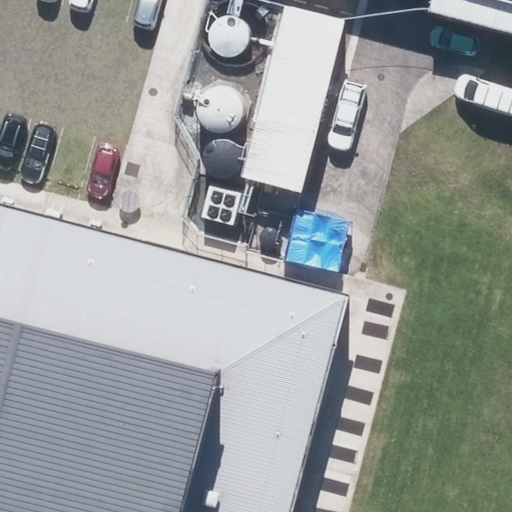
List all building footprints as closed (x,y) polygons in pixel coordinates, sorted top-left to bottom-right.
[(497,22),(511,26),(511,0),(445,0),(443,8),(497,22)] [(248,177),(314,193),(339,90),(344,91),(361,18),(290,1),(248,177)] [(247,17),(240,13),(232,11),(224,13),(217,17),(211,23),(208,30),(208,38),(210,45),(214,51),(220,56),(227,59),(234,59),(242,57),(248,53),(253,47),(256,39),(255,31),(252,23),(247,17)] [(246,87),(239,83),(231,81),(222,83),(215,87),(210,93),(207,100),(207,107),(209,115),(213,121),(218,126),(226,129),(233,129),(240,127),(247,123),(251,117),(254,109),(254,101),(251,93),(246,87)] [(234,176),(240,174),(245,170),(249,165),(251,158),(251,152),(248,146),(244,141),(239,137),(232,136),(225,137),(219,140),(215,144),(212,150),(211,157),(212,163),(216,169),(221,173),(227,175),(234,176)] [(295,511),(356,283),(0,189),(0,511),(295,511)]
